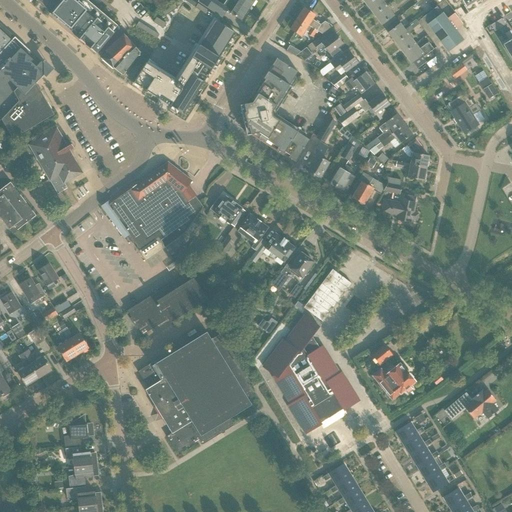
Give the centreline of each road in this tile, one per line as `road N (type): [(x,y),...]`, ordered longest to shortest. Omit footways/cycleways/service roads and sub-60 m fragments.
road 1 (tertiary): [(452,281),(205,140)]
road 2 (tertiary): [(148,134),(121,119),(5,0)]
road 3 (residential): [(449,156),(333,0)]
road 4 (residential): [(114,355),(130,511)]
road 5 (unclassified): [(55,231),(136,169),(148,134)]
road 6 (residential): [(114,355),(51,234)]
road 7 (residential): [(0,425),(114,355)]
road 8 (unclassified): [(452,281),(488,165)]
